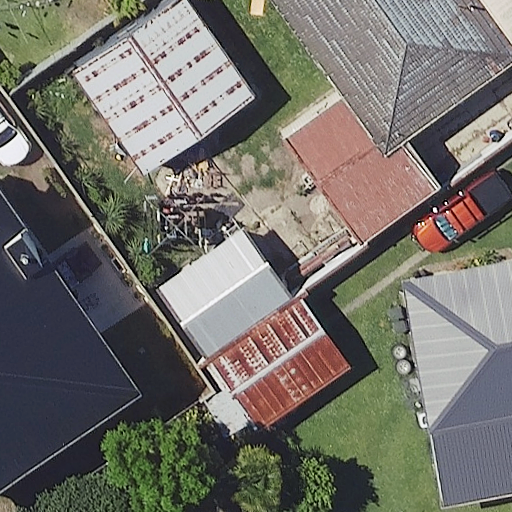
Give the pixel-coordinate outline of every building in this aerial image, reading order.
[(246,85),(188,0),(149,0),(64,57),(133,161),(246,85)] [(274,0),(368,139),(511,44),(481,0),(274,0)] [(0,440),(121,361),(0,179),(0,440)] [(281,292),(232,218),(151,272),(200,345),(281,292)] [(511,236),(390,255),(430,489),(511,474),(511,236)] [(349,369),(297,291),(207,351),(259,429),(349,369)]
